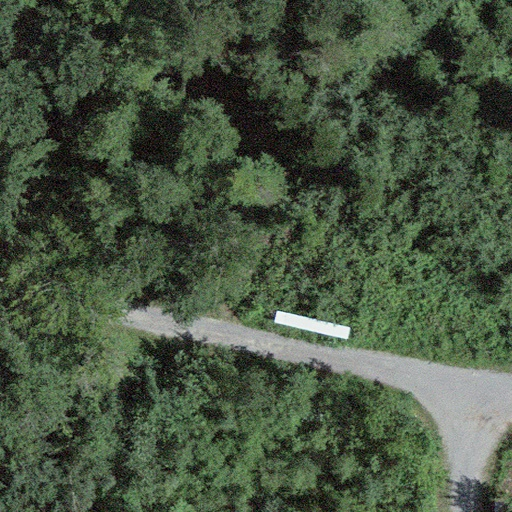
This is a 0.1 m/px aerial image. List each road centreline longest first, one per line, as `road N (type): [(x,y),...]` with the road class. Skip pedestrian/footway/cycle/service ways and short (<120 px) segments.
road 1 (track): [(0,279),(207,333),(511,384)]
road 2 (track): [(443,378),(454,511)]
